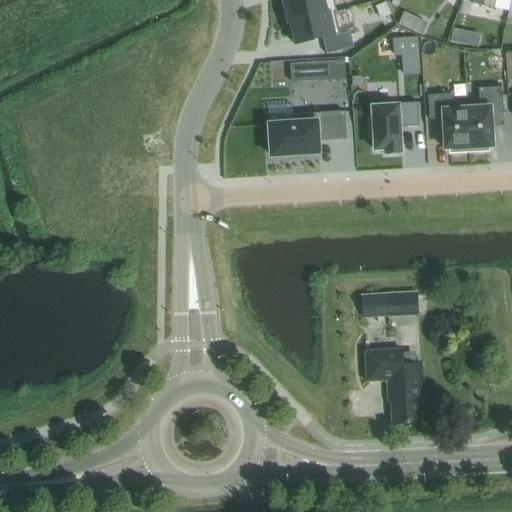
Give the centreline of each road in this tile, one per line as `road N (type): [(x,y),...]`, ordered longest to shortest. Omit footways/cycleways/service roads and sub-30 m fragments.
road 1 (residential): [(511,180),(186,198)]
road 2 (secondary): [(252,445),(309,462),(511,459)]
road 3 (residential): [(186,198),(187,139),(230,39),(232,0)]
road 4 (residential): [(197,384),(186,198)]
road 5 (secondary): [(0,485),(70,478),(151,452)]
road 6 (secondary): [(151,452),(174,483),(199,490),(234,478),(252,445)]
